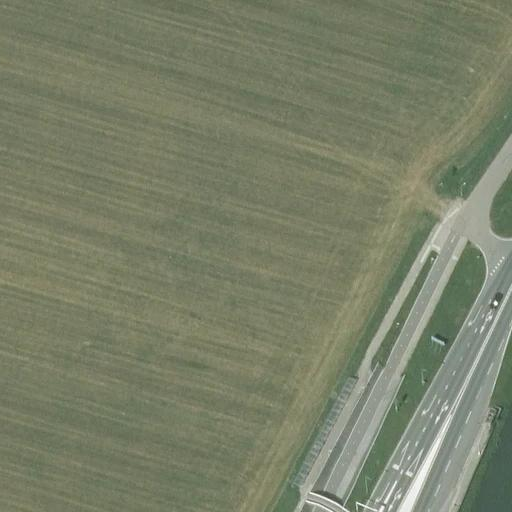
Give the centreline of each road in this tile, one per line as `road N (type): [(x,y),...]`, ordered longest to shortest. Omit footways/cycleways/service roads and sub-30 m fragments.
road 1 (primary): [(504,299),(412,487)]
road 2 (unclassified): [(511,263),(462,217),(511,148)]
